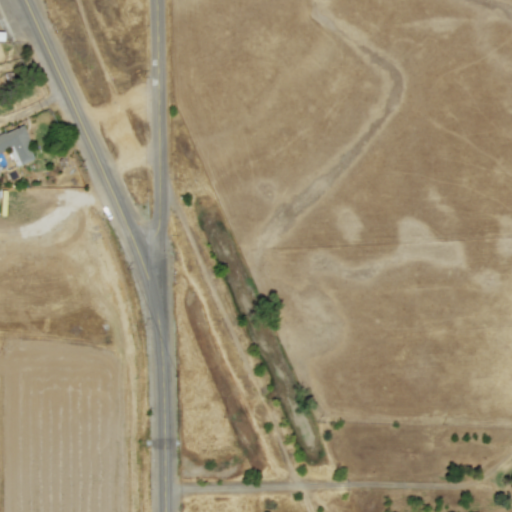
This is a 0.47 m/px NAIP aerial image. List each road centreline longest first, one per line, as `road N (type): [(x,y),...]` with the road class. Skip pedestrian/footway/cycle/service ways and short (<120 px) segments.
road 1 (tertiary): [(164,511),(161,0)]
road 2 (residential): [(22,0),(161,295)]
